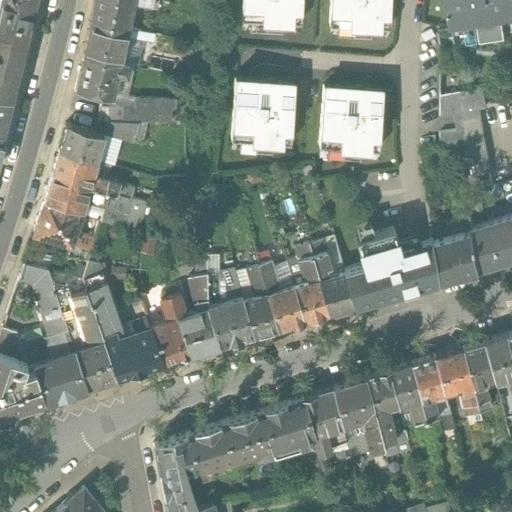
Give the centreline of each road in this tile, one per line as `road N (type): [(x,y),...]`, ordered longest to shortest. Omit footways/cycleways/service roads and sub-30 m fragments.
road 1 (tertiary): [(432,323),(122,413)]
road 2 (residential): [(432,323),(406,142),(404,67)]
road 3 (residential): [(66,0),(0,240)]
road 4 (residential): [(404,67),(256,57)]
